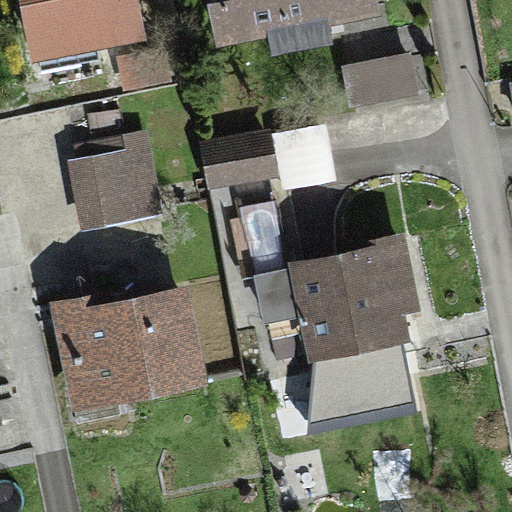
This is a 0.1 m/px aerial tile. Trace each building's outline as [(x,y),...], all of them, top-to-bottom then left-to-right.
[(22,0),(32,63),(144,45),(137,0),(22,0)] [(379,0),(213,0),(220,43),(382,18),(379,0)] [(260,140),(209,148),(215,187),(267,179),(260,140)] [(137,161),(76,170),(85,230),(146,221),(137,161)] [(400,253),(297,273),(313,356),(416,336),(400,253)] [(91,308),(55,313),(70,412),(198,392),(185,305),(92,320),(91,308)]
